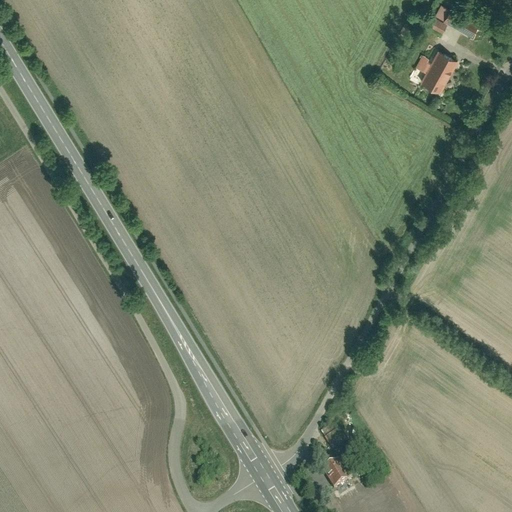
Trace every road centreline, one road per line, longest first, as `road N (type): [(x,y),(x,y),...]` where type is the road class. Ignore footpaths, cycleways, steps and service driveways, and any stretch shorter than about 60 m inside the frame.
road 1 (primary): [(0,39),(264,479)]
road 2 (residential): [(511,72),(300,445),(264,479)]
road 3 (residential): [(194,511),(176,478),(181,399),(174,383),(0,87)]
